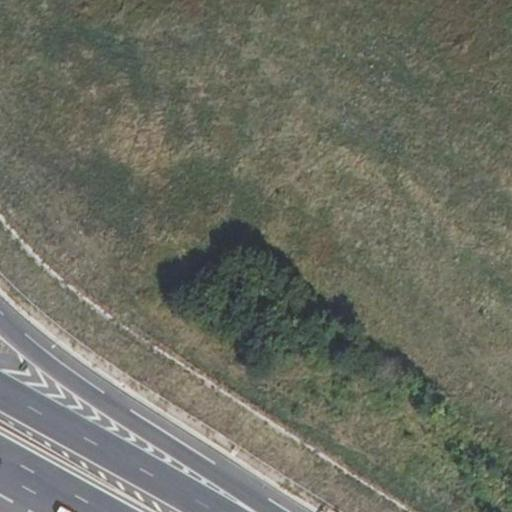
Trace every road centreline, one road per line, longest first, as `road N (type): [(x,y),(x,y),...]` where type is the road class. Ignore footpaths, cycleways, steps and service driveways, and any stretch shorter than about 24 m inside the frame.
road 1 (trunk): [(275,511),(0,321)]
road 2 (trunk): [(220,511),(0,388)]
